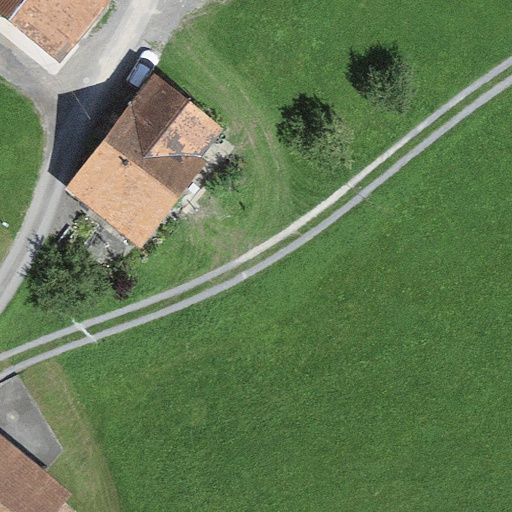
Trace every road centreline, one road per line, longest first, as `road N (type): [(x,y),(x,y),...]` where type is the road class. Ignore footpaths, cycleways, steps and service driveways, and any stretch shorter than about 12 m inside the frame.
road 1 (track): [(511,82),(265,267),(0,375)]
road 2 (track): [(0,314),(154,0)]
